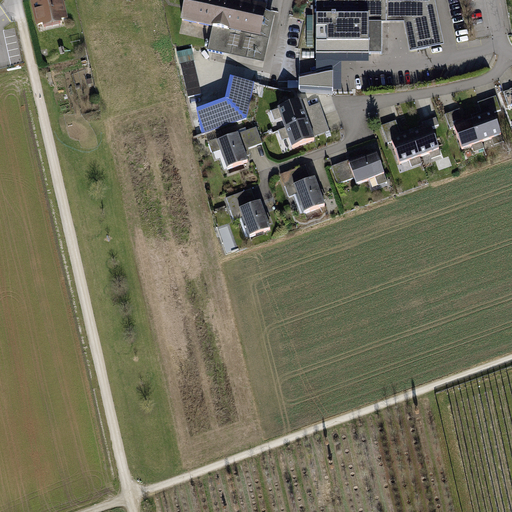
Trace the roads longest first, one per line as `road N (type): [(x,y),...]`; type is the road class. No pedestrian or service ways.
road 1 (track): [(135,511),(16,0)]
road 2 (track): [(511,357),(88,511)]
road 3 (residential): [(509,59),(488,79),(350,104),(361,137),(262,175)]
